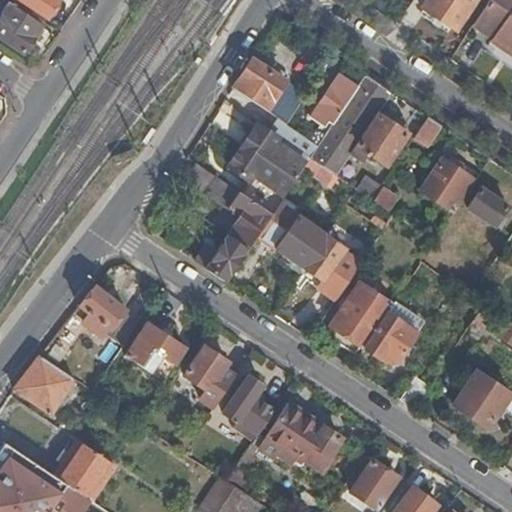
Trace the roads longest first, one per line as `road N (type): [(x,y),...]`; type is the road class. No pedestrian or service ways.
road 1 (residential): [(500,511),(110,226)]
road 2 (residential): [(110,226),(264,0)]
road 3 (residential): [(511,139),(302,0)]
road 4 (residential): [(0,362),(110,226)]
